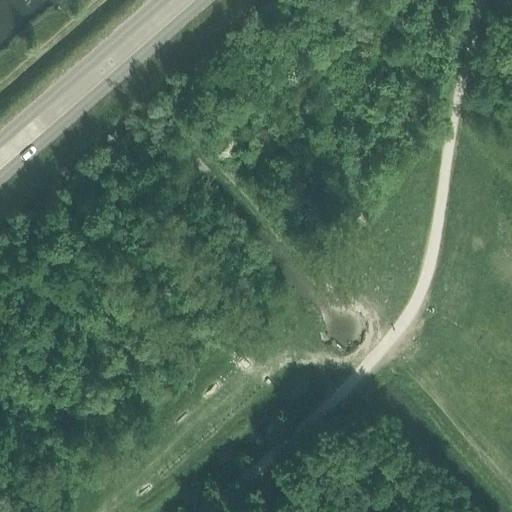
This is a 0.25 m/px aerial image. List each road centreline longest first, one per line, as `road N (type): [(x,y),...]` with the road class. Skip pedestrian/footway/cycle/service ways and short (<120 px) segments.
road 1 (secondary): [(0,178),(205,0)]
road 2 (secondary): [(164,0),(0,143)]
